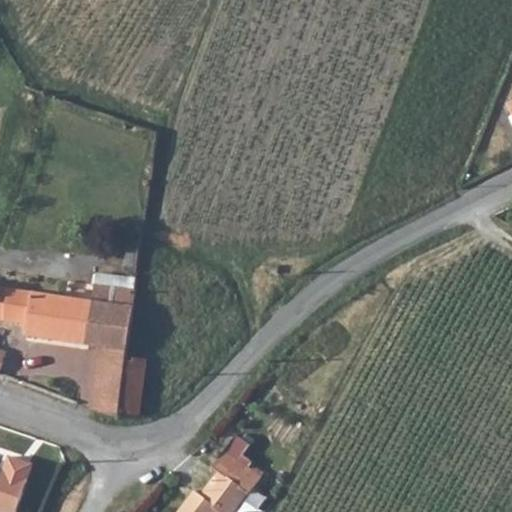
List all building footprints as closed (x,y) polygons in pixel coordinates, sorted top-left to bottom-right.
[(0,318),(5,319),(9,287),(0,285),(0,318)] [(108,286),(107,301),(134,305),(136,289),(108,286)] [(9,287),(5,319),(29,323),(28,335),(87,344),(93,299),(9,287)] [(93,299),(87,344),(100,346),(93,410),(120,417),(127,353),(134,305),(107,301),(93,299)] [(193,490),(176,511),(235,511),(262,477),(225,450),(212,468),(216,471),(199,494),(193,490)] [(0,501),(10,471),(0,467),(0,501)]
